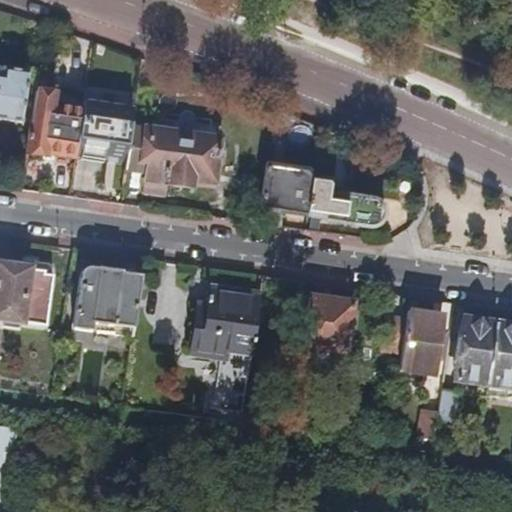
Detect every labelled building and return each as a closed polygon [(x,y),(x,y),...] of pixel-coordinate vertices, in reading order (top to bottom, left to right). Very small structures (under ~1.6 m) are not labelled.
[(0,119),(19,123),(26,74),(4,71),(4,73),(0,71),(0,119)] [(63,154),(74,157),(82,109),(52,104),(54,95),(34,92),(26,154),(42,157),(45,154),(61,157),(63,154)] [(131,132),(134,110),(83,102),(82,109),(74,157),(126,164),(131,132)] [(126,164),(126,172),(144,175),(142,195),(163,198),(165,187),(189,189),(191,183),(211,186),(214,168),(220,168),(222,153),(218,143),(169,136),(166,130),(156,129),(152,134),(131,132),(126,164)] [(268,162),(261,212),(306,218),(311,176),(312,167),(268,162)] [(311,176),(306,218),(370,228),(378,225),(386,217),(386,209),(383,203),(379,197),(329,189),(329,180),(311,176)] [(17,324),(43,328),(50,279),(43,278),(42,275),(23,272),(24,268),(11,266),(10,270),(0,269),(0,320),(3,321),(2,327),(15,328),(17,324)] [(130,340),(139,278),(118,276),(119,273),(96,269),(95,272),(83,270),(79,275),(71,330),(90,332),(92,325),(112,329),(111,337),(130,340)] [(246,381),(258,299),(208,291),(205,322),(194,321),(190,357),(227,362),(224,378),(246,381)] [(344,354),(350,307),(307,301),(301,348),(344,354)] [(439,320),(407,315),(405,325),(401,356),(399,374),(430,380),(439,320)] [(401,356),(405,325),(386,322),(382,353),(401,356)] [(485,387),(493,328),(461,323),(453,382),(485,387)] [(511,330),(493,328),(485,387),(511,390),(511,330)] [(456,396),(439,393),(437,415),(435,423),(452,426),(456,396)] [(113,398),(112,408),(120,410),(121,399),(113,398)] [(480,429),(483,409),(467,407),(464,426),(480,429)] [(435,423),(437,415),(421,413),(416,441),(432,444),(435,423)] [(0,503),(11,504),(15,433),(0,431),(0,503)]
